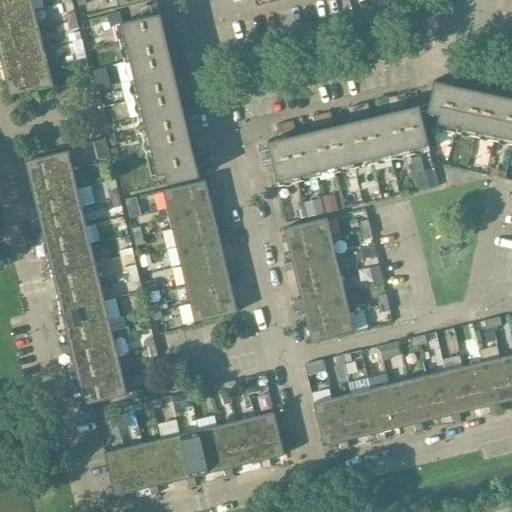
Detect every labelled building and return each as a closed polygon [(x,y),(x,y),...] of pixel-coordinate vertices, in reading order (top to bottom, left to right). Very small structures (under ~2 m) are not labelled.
[(31,0),(0,0),(0,18),(34,11),(31,0)] [(34,11),(0,18),(0,38),(38,29),(34,11)] [(66,14),(68,22),(76,20),(74,12),(66,14)] [(199,177),(160,14),(120,23),(151,154),(145,155),(151,176),(164,173),(167,185),(199,177)] [(76,20),(68,22),(70,30),(78,28),(76,20)] [(38,29),(0,38),(0,62),(1,63),(0,59),(0,58),(43,48),(38,29)] [(180,40),(168,43),(170,52),(182,49),(180,40)] [(52,46),(43,48),(0,58),(0,59),(1,63),(4,77),(8,76),(47,67),(56,65),(52,46)] [(182,49),(170,52),(172,61),(184,58),(182,49)] [(47,67),(8,76),(4,77),(11,104),(19,102),(17,95),(52,86),(47,67)] [(486,79),(477,77),(475,89),(484,90),(486,79)] [(189,78),(177,80),(179,89),(191,87),(189,78)] [(495,81),(486,79),(484,90),(493,92),(495,81)] [(511,98),(471,89),(433,81),(426,113),(438,115),(435,129),(456,134),(457,128),(511,139),(511,98)] [(191,87),(179,89),(181,98),(193,95),(191,87)] [(404,95),(395,97),(398,109),(407,107),(404,95)] [(395,97),(387,99),(389,111),(398,109),(395,97)] [(367,104),(358,106),(361,118),(370,116),(367,104)] [(267,142),(267,144),(268,148),(276,182),(428,145),(419,106),(267,142)] [(358,106),(349,108),(352,120),(361,118),(358,106)] [(330,113),(321,115),(324,127),(332,125),(330,113)] [(198,115),(186,118),(188,127),(200,124),(198,115)] [(321,115),(312,117),(315,129),(324,127),(321,115)] [(292,122),(283,124),(286,136),(295,134),(292,122)] [(200,124),(188,127),(190,135),(202,133),(200,124)] [(283,124),(275,126),(277,138),(286,136),(283,124)] [(67,151),(33,160),(31,152),(23,154),(29,181),(33,180),(72,171),(67,151)] [(431,169),(415,174),(419,190),(435,186),(431,169)] [(72,171),(33,180),(29,181),(33,196),(25,198),(27,206),(35,204),(34,200),(77,189),(72,171)] [(205,181),(162,191),(166,210),(210,200),(210,204),(218,202),(216,194),(209,196),(205,181)] [(77,189),(34,200),(35,204),(38,218),(42,217),(81,208),(77,189)] [(117,191),(109,193),(111,201),(119,199),(117,191)] [(310,215),(325,210),(320,197),(305,202),(310,215)] [(119,199),(111,201),(113,209),(121,207),(119,199)] [(210,200),(166,210),(171,229),(214,219),(210,204),(210,200)] [(81,208),(42,217),(38,218),(42,233),(43,237),(86,227),(81,208)] [(326,218),(283,229),(288,248),(292,247),(331,238),(326,218)] [(214,219),(171,229),(175,248),(218,237),(218,233),(214,219)] [(367,220),(359,222),(361,230),(369,228),(367,220)] [(86,227),(43,237),(42,233),(34,235),(36,243),(44,241),(47,256),(51,255),(90,245),(86,227)] [(140,228),(131,230),(133,238),(142,236),(140,228)] [(369,228),(361,230),(363,238),(371,236),(369,228)] [(218,237),(175,248),(180,266),(223,256),(219,241),(227,239),(225,231),(218,233),(218,237)] [(142,236),(133,238),(135,246),(143,244),(142,236)] [(331,238),(292,247),(288,248),(291,263),(292,267),(335,256),(331,238)] [(90,245),(51,255),(47,256),(51,270),(43,272),(45,280),(53,278),(52,274),(95,264),(90,245)] [(223,256),(180,266),(184,285),(227,275),(228,279),(236,277),(234,269),(227,271),(223,256)] [(335,256),(292,267),(291,263),(283,265),(285,273),(293,271),(297,286),(340,275),(335,256)] [(52,274),(53,278),(56,293),(60,292),(99,283),(95,264),(52,274)] [(135,265),(127,267),(129,275),(137,273),(135,265)] [(137,273),(129,275),(131,284),(139,282),(137,273)] [(227,275),(184,285),(189,304),(232,293),(228,279),(227,275)] [(340,275),(297,286),(300,300),(292,302),(294,310),(302,308),(301,304),(344,294),(340,275)] [(99,283),(60,292),(56,293),(59,308),(60,311),(103,301),(99,283)] [(232,293),(189,304),(194,323),(237,313),(232,293)] [(344,294),(301,304),(302,308),(306,323),(310,322),(349,312),(344,294)] [(385,295),(377,297),(379,305),(387,303),(385,295)] [(103,301),(60,311),(59,308),(52,309),(54,317),(61,316),(65,330),(108,320),(103,301)] [(157,303),(149,305),(151,313),(159,311),(157,303)] [(387,303),(379,305),(381,313),(389,311),(387,303)] [(364,308),(352,311),(356,329),(368,326),(364,308)] [(159,311),(151,313),(153,321),(161,319),(159,311)] [(349,312),(310,322),(306,323),(310,342),(354,332),(349,312)] [(499,318),(491,320),(492,328),(501,326),(499,318)] [(112,339),(110,329),(108,320),(65,330),(68,345),(61,347),(63,355),(70,353),(69,349),(112,339)] [(491,320),(483,322),(485,330),(492,328),(491,320)] [(115,328),(110,329),(112,339),(129,335),(128,327),(115,330),(115,328)] [(424,336),(416,338),(418,346),(426,344),(424,336)] [(408,340),(410,348),(418,346),(416,338),(408,340)] [(112,339),(69,349),(70,353),(74,368),(78,366),(117,357),(112,339)] [(153,340),(145,342),(147,350),(155,348),(153,340)] [(399,355),(396,342),(378,346),(382,359),(399,355)] [(155,348),(147,350),(149,358),(157,356),(155,348)] [(349,354),(341,356),(343,364),(351,362),(349,354)] [(511,355),(500,358),(510,401),(511,400),(511,355)] [(333,358),(335,366),(343,364),(341,356),(333,358)] [(117,357),(78,366),(74,368),(77,382),(78,386),(121,376),(117,357)] [(500,358),(481,363),(491,406),(495,405),(510,401),(500,358)] [(309,374),(333,370),(331,359),(307,362),(309,374)] [(481,363),(462,367),(473,410),(487,407),(489,414),(497,412),(495,405),(491,406),(481,363)] [(462,367),(444,372),(454,415),(450,416),(452,423),(460,421),(458,414),(473,410),(462,367)] [(444,372),(425,376),(435,419),(450,416),(454,415),(444,372)] [(385,373),(352,383),(354,392),(388,382),(385,373)] [(121,376),(78,386),(77,382),(70,384),(72,392),(79,390),(83,406),(126,395),(121,376)] [(425,376),(406,381),(417,424),(421,423),(435,419),(425,376)] [(234,381),(226,383),(228,391),(236,390),(234,381)] [(406,381),(388,385),(398,428),(413,425),(415,432),(423,430),(421,423),(417,424),(406,381)] [(226,383),(218,385),(220,393),(228,391),(226,383)] [(388,385),(369,390),(379,433),(375,434),(377,441),(385,439),(383,432),(398,428),(388,385)] [(369,390),(351,394),(361,437),(375,434),(379,433),(369,390)] [(351,394),(332,399),(342,442),(346,441),(361,437),(351,394)] [(177,395),(170,397),(173,409),(180,407),(177,395)] [(159,399),(151,401),(153,409),(161,407),(159,399)] [(332,399),(312,403),(323,446),(338,442),(340,450),(348,448),(346,441),(342,442),(332,399)] [(151,401),(143,403),(145,411),(153,409),(151,401)] [(110,408),(96,413),(105,442),(120,437),(110,408)] [(273,413),(254,417),(264,460),(260,461),(262,469),(270,467),(268,459),(284,456),(273,413)] [(254,417),(235,422),(245,465),(260,461),(264,460),(254,417)] [(235,422),(216,426),(227,469),(231,468),(245,465),(235,422)] [(216,426),(198,431),(208,474),(223,470),(225,478),(233,476),(231,468),(227,469),(216,426)] [(198,431),(179,435),(190,478),(185,479),(187,487),(195,485),(193,477),(208,474),(198,431)] [(179,435),(161,440),(171,483),(185,479),(190,478),(179,435)] [(161,440),(142,444),(152,487),(156,486),(171,483),(161,440)] [(142,444),(123,448),(133,492),(148,488),(150,496),(158,494),(156,486),(152,487),(142,444)] [(123,448),(104,453),(112,488),(104,490),(106,498),(133,492),(123,448)]
